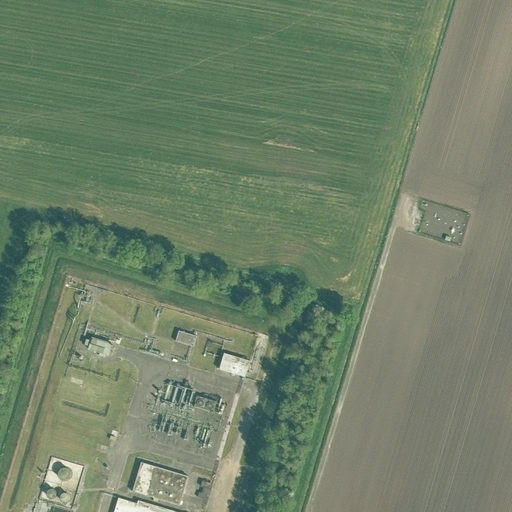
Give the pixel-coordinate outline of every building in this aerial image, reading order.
[(460,249),(467,220),(428,210),(421,239),(441,244),(444,228),(453,230),(449,246),(460,249)] [(179,331),(176,341),(194,347),(197,337),(179,331)] [(264,350),(267,338),(258,336),(255,347),(264,350)] [(92,338),(91,341),(88,350),(109,356),(113,344),(92,338)] [(250,361),(224,354),(219,370),(245,377),(250,361)] [(198,397),(195,407),(215,413),(217,403),(198,397)] [(188,477),(141,463),(133,492),(180,506),(188,477)] [(67,479),(69,477),(71,474),(70,471),(67,469),(64,468),(61,469),(60,472),(59,475),(61,478),(64,479),(67,479)] [(213,484),(202,481),(201,487),(212,490),(213,484)] [(54,490),(52,489),(49,490),(48,491),(47,494),(48,496),(50,497),(53,498),(55,496),(56,494),(56,492),(54,490)] [(177,511),(138,500),(137,503),(118,497),(113,511),(177,511)]
